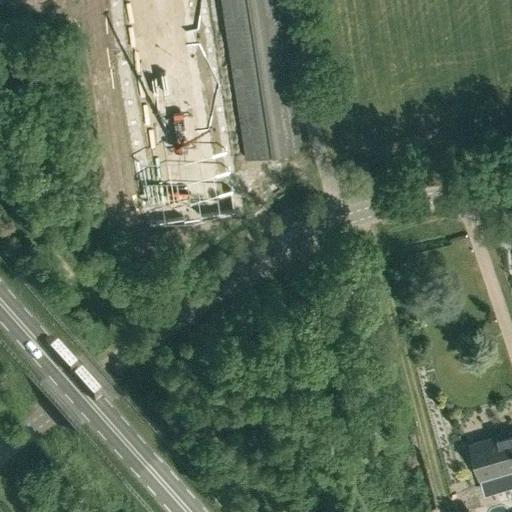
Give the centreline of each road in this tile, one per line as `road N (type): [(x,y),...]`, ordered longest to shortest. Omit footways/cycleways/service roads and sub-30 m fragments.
road 1 (tertiary): [(0,450),(240,267),(292,239),(431,197),(511,189)]
road 2 (primary): [(191,511),(59,362)]
